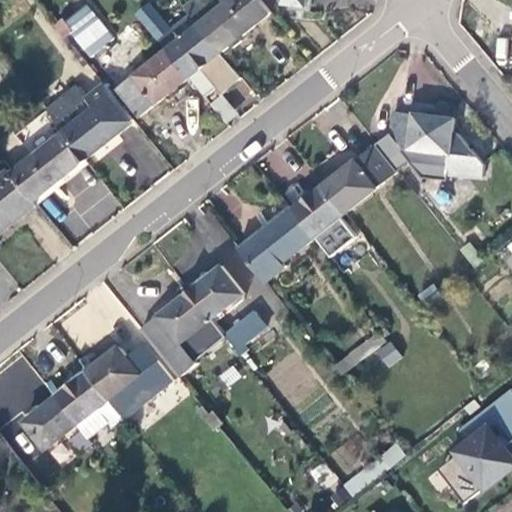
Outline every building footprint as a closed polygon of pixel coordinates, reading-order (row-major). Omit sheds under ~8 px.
[(93,44),(115,26),(94,0),(75,0),(66,8),(61,11),(71,21),(74,19),(93,44)] [(146,0),(139,6),(155,28),(165,40),(187,67),(203,88),(215,79),(220,84),(240,68),(219,42),(196,14),(187,3),(167,18),(153,0),(146,0)] [(219,42),(272,1),(270,0),(214,0),(212,3),(209,0),(184,0),(187,3),(196,14),(219,42)] [(66,24),(68,23),(71,21),(61,11),(59,13),(57,14),(66,24)] [(141,105),(187,67),(165,40),(118,77),(141,105)] [(106,71),(87,86),(94,96),(62,121),(85,150),(136,109),(106,71)] [(77,74),(46,98),(62,121),(94,96),(77,74)] [(209,103),(225,124),(237,114),(222,94),(209,103)] [(392,101),(388,126),(374,136),(396,164),(408,154),(420,170),(446,172),(447,165),(481,168),(482,155),(456,123),(450,123),(452,108),(392,101)] [(0,113),(0,131),(9,125),(0,113)] [(36,189),(85,150),(62,121),(32,146),(14,162),(35,187),(36,189)] [(374,136),(323,176),(345,204),(396,164),(374,136)] [(0,165),(0,172),(14,162),(10,158),(0,165)] [(0,215),(35,187),(14,162),(0,172),(0,215)] [(314,228),(329,248),(355,228),(340,208),(345,204),(323,176),(292,200),(314,228)] [(292,200),(241,241),(262,268),(266,273),(286,256),(283,252),(314,228),(292,200)] [(222,255),(189,281),(211,309),(244,284),(222,255)] [(511,267),(494,282),(501,291),(511,283),(511,267)] [(189,281),(142,319),(180,366),(198,353),(186,339),(192,335),(187,328),(189,326),(195,333),(207,325),(202,316),(211,309),(189,281)] [(252,303),(223,325),(235,341),(264,318),(252,303)] [(384,322),(379,326),(382,331),(388,327),(384,322)] [(119,336),(88,360),(110,388),(140,364),(119,336)] [(391,369),(403,354),(386,341),(374,355),(391,369)] [(99,397),(110,388),(88,360),(56,384),(79,413),(88,427),(109,409),(99,397)] [(227,387),(242,377),(234,364),(218,374),(227,387)] [(511,425),(511,380),(509,377),(451,422),(462,435),(439,453),(451,468),(446,473),(460,492),(511,451),(485,418),(492,413),(506,430),(511,425)] [(24,408),(47,437),(66,423),(79,413),(56,384),(24,408)] [(214,401),(210,405),(218,415),(222,412),(214,401)] [(206,409),(214,418),(218,415),(210,405),(206,409)] [(66,423),(80,439),(91,430),(88,427),(79,413),(66,423)] [(395,442),(342,486),(352,498),(405,454),(395,442)] [(451,468),(439,453),(434,457),(446,473),(451,468)] [(327,460),(310,469),(321,492),(338,484),(327,460)]
